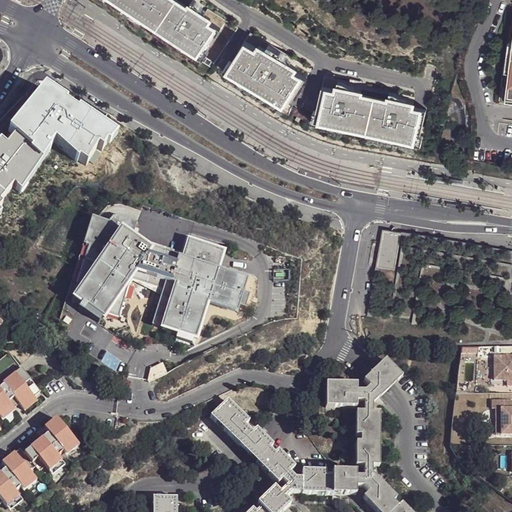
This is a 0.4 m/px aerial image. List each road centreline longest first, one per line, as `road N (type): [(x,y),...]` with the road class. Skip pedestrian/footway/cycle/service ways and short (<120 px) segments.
road 1 (tertiary): [(29,45),(255,181),(330,206),(359,205)]
road 2 (tertiary): [(359,205),(234,147),(41,24)]
road 3 (residential): [(299,390),(224,473),(150,485),(112,511)]
road 4 (residential): [(332,339),(406,411),(414,478),(447,511)]
road 5 (tertiary): [(359,205),(511,228)]
road 6 (residential): [(332,339),(359,205)]
